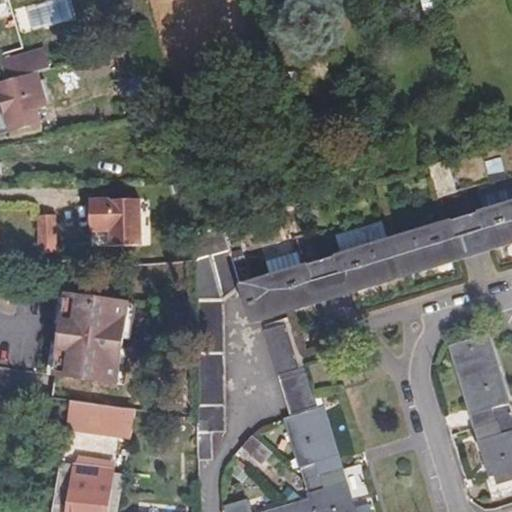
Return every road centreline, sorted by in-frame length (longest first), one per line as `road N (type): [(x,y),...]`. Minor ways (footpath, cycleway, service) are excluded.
road 1 (residential): [(453,511),(414,371),(435,333),(511,300)]
road 2 (unknown): [(209,511),(213,474),(252,381),(238,301)]
